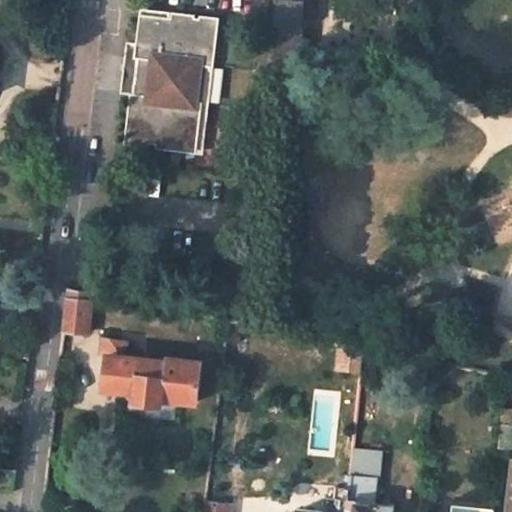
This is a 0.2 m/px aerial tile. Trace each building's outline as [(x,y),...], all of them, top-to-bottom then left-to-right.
[(302,1),(289,0),(273,0),(271,49),(274,50),(273,67),(295,69),(296,51),(300,51),(302,1)] [(171,19),(139,15),(133,58),(138,59),(134,94),(129,94),(122,145),(194,155),(201,103),(195,103),(199,66),(213,68),(219,19),(171,13),(171,19)] [(63,331),(84,333),(90,294),(68,290),(63,331)] [(165,359),(165,361),(125,356),(127,341),(103,338),(101,354),(107,354),(102,388),(134,392),(133,401),(160,404),(160,398),(195,403),(200,363),(165,359)] [(30,341),(0,340),(0,353),(28,357),(30,341)] [(391,511),(392,506),(363,503),(365,494),(360,494),(362,479),(378,481),(381,452),(351,448),(347,488),(344,511),(391,511)] [(323,511),(297,510),(297,511),(344,511),(347,488),(335,488),(333,500),(325,499),(323,511)] [(228,511),(229,504),(203,501),(201,511),(228,511)]
